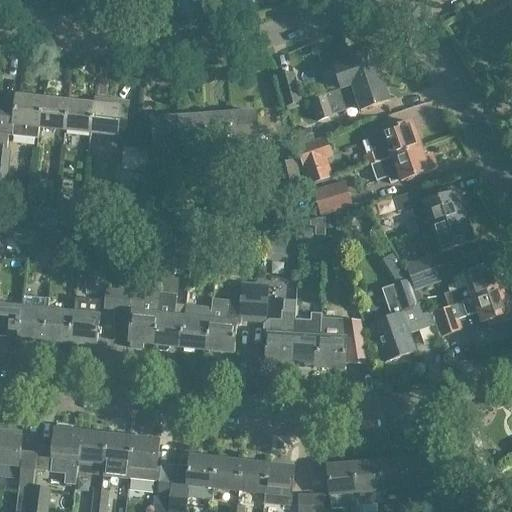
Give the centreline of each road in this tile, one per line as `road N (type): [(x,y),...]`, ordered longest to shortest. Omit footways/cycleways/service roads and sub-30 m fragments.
road 1 (residential): [(0,381),(351,413),(437,397),(511,364)]
road 2 (residential): [(332,0),(287,21),(213,35),(0,16)]
road 3 (residential): [(511,191),(408,0)]
